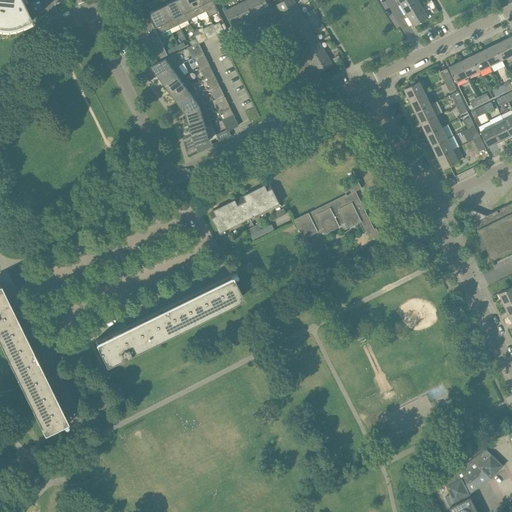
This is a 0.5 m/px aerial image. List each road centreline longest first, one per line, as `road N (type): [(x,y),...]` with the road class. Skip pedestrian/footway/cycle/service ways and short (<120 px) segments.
road 1 (unclassified): [(169,175),(86,9)]
road 2 (unclassified): [(169,175),(322,101)]
road 3 (unclassified): [(431,202),(355,89)]
